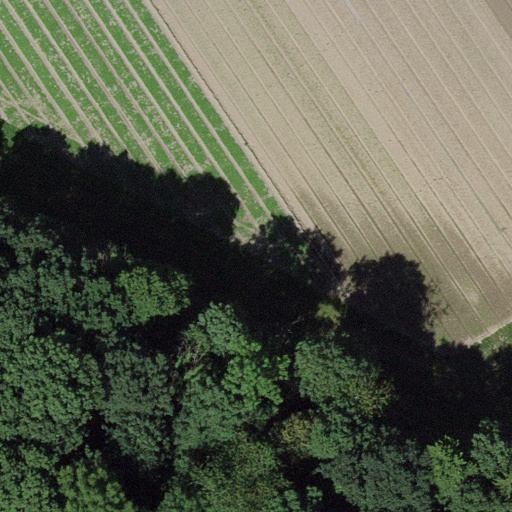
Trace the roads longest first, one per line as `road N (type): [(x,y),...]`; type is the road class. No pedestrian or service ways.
road 1 (track): [(0,226),(511,467)]
road 2 (track): [(405,416),(511,341)]
